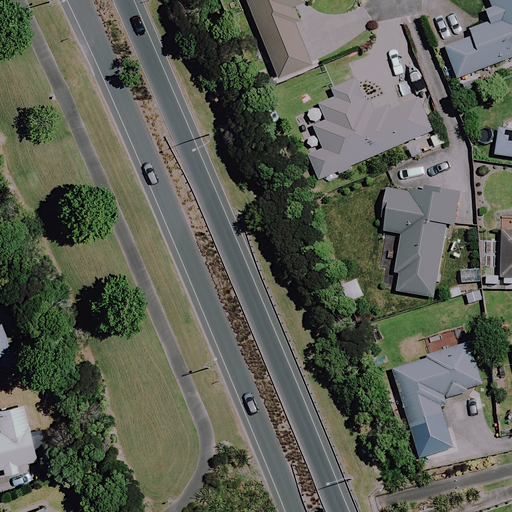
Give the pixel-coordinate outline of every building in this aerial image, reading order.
[(248,0),(279,78),(313,64),(289,4),(298,0),(248,0)] [(511,59),(511,0),(491,0),(499,22),(472,32),(475,39),(448,49),(460,80),(511,59)] [(371,116),(356,82),(335,91),(339,99),(322,107),(329,122),(316,128),(326,150),(310,157),(321,182),(435,131),(419,95),(371,116)] [(511,130),(500,129),(497,156),(511,158),(511,130)] [(460,195),(388,190),(386,233),(403,234),(399,294),(441,297),(446,225),(458,226),(460,195)] [(511,280),(511,216),(503,217),(501,280),(511,280)] [(0,368),(16,362),(3,326),(0,326),(0,368)] [(470,391),(484,386),(472,348),(395,372),(418,445),(452,434),(443,406),(472,397),(470,391)] [(0,469),(4,469),(6,477),(19,474),(17,465),(39,460),(25,405),(0,411),(0,421),(2,431),(0,431),(0,469)]
